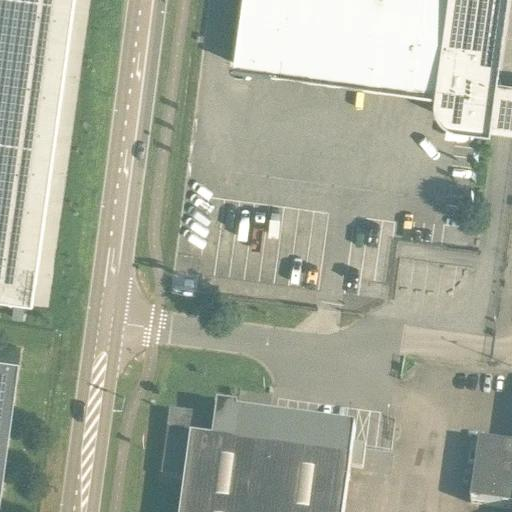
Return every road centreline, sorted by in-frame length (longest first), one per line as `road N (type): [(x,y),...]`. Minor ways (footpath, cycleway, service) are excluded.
road 1 (unknown): [(220,0),(218,87),(230,117),(245,135),(320,163),(337,180),(344,229),(325,352)]
road 2 (secondary): [(106,323),(145,0)]
road 3 (unclassified): [(365,357),(106,323)]
road 4 (unknown): [(299,348),(320,368),(423,414),(438,470),(438,511)]
road 5 (unknown): [(479,356),(511,147)]
road 6 (secondary): [(80,511),(106,323)]
